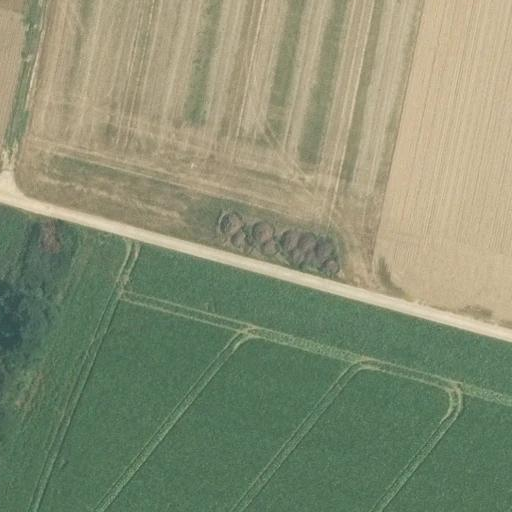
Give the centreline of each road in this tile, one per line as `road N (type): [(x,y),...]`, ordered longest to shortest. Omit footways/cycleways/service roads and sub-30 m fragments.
road 1 (track): [(0,197),(511,337)]
road 2 (track): [(43,0),(1,198)]
